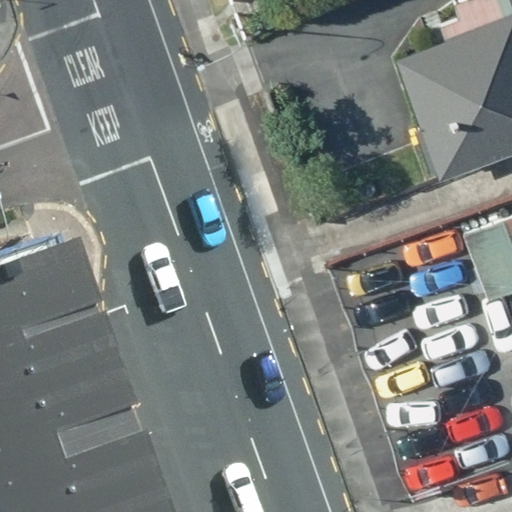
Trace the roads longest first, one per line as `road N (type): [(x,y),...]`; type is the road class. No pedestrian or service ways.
road 1 (primary): [(126,100),(276,511)]
road 2 (residential): [(126,100),(0,146)]
